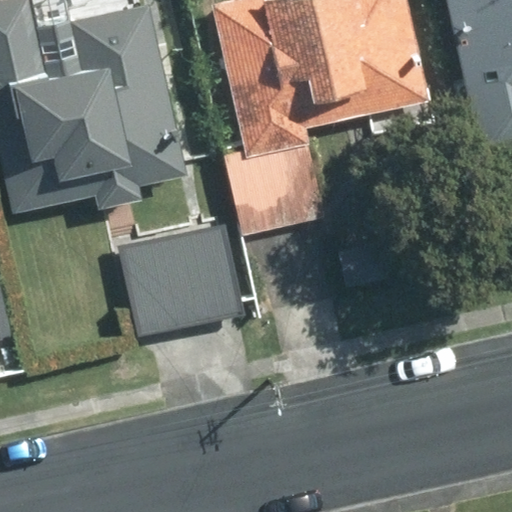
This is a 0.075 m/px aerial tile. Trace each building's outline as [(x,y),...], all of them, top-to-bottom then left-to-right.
[(192,162),(153,0),(148,0),(78,17),(73,0),(0,0),(0,113),(21,202),(102,183),(105,198),(145,188),(141,175),(192,162)] [(432,90),(412,0),(224,0),(254,143),(231,148),(246,226),(325,209),(305,116),(432,90)] [(511,0),(459,0),(474,67),(511,59),(511,0)] [(227,222),(121,245),(140,329),(246,305),(227,222)] [(0,323),(9,322),(0,277),(0,323)] [(0,365),(17,362),(14,342),(0,344),(0,365)]
